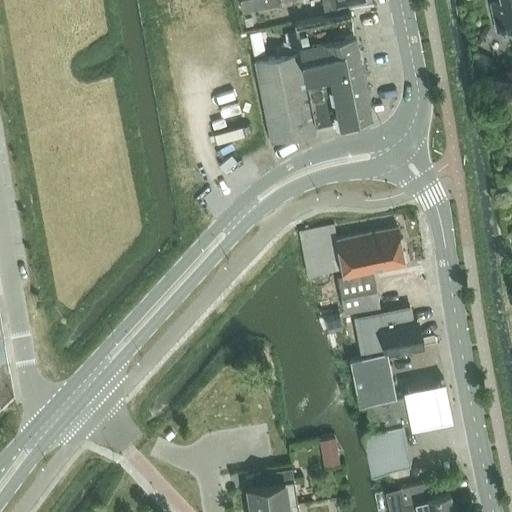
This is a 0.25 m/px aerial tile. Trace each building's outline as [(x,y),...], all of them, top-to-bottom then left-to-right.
[(254,0),(241,0),(244,12),(256,9),(254,0)] [(322,0),(325,14),(340,11),(339,5),(366,0),(365,0),(322,0)] [(511,0),(499,0),(500,1),(492,3),(498,29),(511,25),(511,0)] [(271,140),(317,131),(315,123),(372,112),(351,10),(295,22),(301,50),(255,60),(271,140)] [(483,53),(475,63),(485,70),(492,59),(483,53)] [(511,181),(495,186),(497,194),(511,190),(511,181)] [(338,237),(345,274),(338,276),(345,311),(381,305),(374,270),(406,264),(398,225),(338,237)] [(389,351),(421,345),(414,308),(382,314),(380,306),(361,310),(369,354),(389,350),(389,351)] [(342,313),(324,317),(329,329),(343,327),(342,313)] [(389,350),(369,354),(350,357),(359,401),(366,400),(372,428),(365,429),(373,470),(411,463),(403,422),(407,422),(402,393),(397,394),(389,351),(389,350)] [(445,377),(404,386),(412,423),(452,415),(445,377)] [(334,436),(321,438),(323,453),(337,450),(334,436)] [(292,467),(267,471),(269,484),(248,487),(252,509),(298,502),(292,467)] [(428,481),(400,486),(386,489),(390,511),(454,511),(451,492),(431,496),(428,481)] [(299,511),(298,502),(252,509),(252,511),(299,511)]
